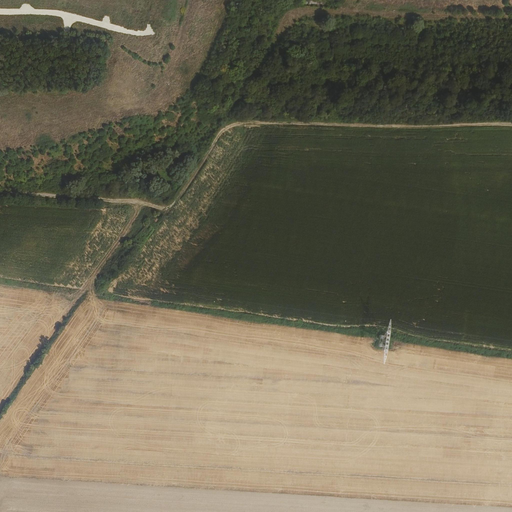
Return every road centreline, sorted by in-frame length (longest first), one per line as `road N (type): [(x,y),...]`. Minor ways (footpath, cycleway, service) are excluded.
road 1 (track): [(0,194),(162,209),(221,133),(237,125),(511,124)]
road 2 (track): [(0,12),(57,13),(139,32)]
